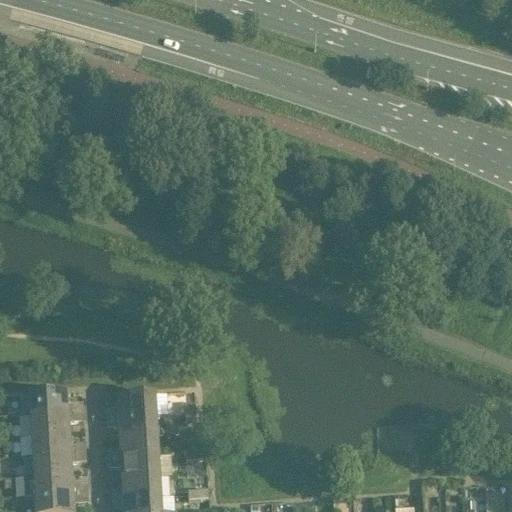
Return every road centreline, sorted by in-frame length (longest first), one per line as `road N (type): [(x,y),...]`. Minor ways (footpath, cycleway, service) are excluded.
road 1 (primary): [(15,0),(402,117),(511,160)]
road 2 (primary): [(511,92),(215,0)]
